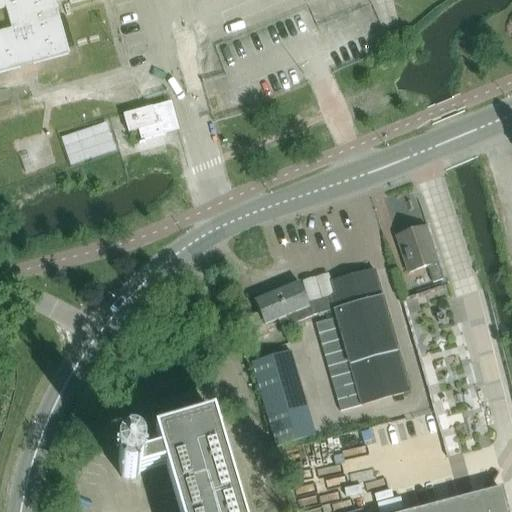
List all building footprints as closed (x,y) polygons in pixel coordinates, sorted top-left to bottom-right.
[(0,0),(0,10),(5,10),(10,30),(0,32),(0,74),(69,56),(54,2),(62,0),(67,0),(70,6),(91,0),(0,0)] [(249,17),(285,0),(260,0),(245,7),(249,17)] [(154,114),(152,108),(123,116),(128,133),(139,130),(157,125),(154,114)] [(139,130),(142,141),(168,134),(162,112),(154,114),(157,125),(139,130)] [(109,133),(64,148),(71,167),(116,152),(109,133)] [(433,284),(444,280),(433,244),(431,244),(425,228),(396,238),(408,274),(428,268),(433,284)] [(361,407),(410,393),(374,271),(326,284),(327,288),(303,295),(313,318),(333,312),(337,326),(341,339),(345,353),(349,366),(353,380),(357,394),(361,407)] [(293,326),(313,318),(303,295),(299,284),(279,292),(293,326)] [(279,292),(254,302),(259,313),(247,318),(257,341),(269,336),(266,327),(277,322),(281,331),(293,326),(279,292)] [(333,312),(313,318),(317,332),(337,326),(333,312)] [(341,339),(337,326),(317,332),(321,345),(341,339)] [(345,353),(341,339),(321,345),(325,359),(345,353)] [(277,448),(316,436),(290,351),(251,363),(277,448)] [(345,353),(325,359),(329,372),(349,366),(345,353)] [(353,380),(349,366),(329,372),(333,386),(353,380)] [(357,394),(353,380),(333,386),(337,400),(357,394)] [(337,400),(341,413),(361,407),(357,394),(337,400)] [(240,511),(213,419),(162,434),(167,451),(133,460),(132,455),(130,455),(130,461),(124,464),(120,463),(119,465),(123,466),(125,474),(123,478),(125,479),(128,476),(134,475),(138,480),(140,479),(137,475),(171,465),(184,511),(240,511)] [(350,445),(368,438),(364,428),(346,435),(350,445)] [(349,444),(353,474),(389,469),(385,439),(349,444)] [(509,511),(504,491),(423,511),(509,511)]
